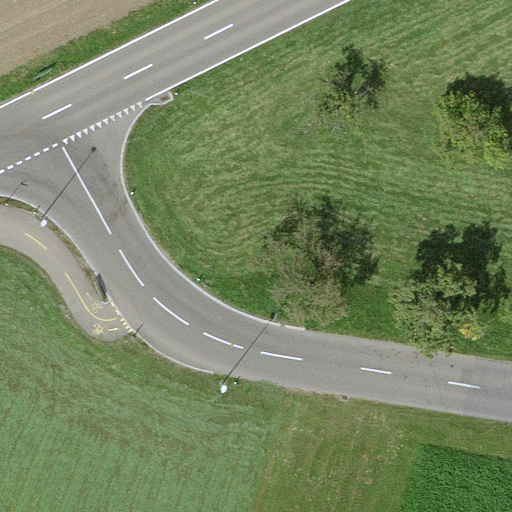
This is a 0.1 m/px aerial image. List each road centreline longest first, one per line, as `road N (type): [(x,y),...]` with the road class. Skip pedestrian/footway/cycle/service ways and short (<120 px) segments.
road 1 (tertiary): [(511,399),(244,353),(176,316),(126,257),(54,123)]
road 2 (tertiary): [(304,0),(54,123)]
